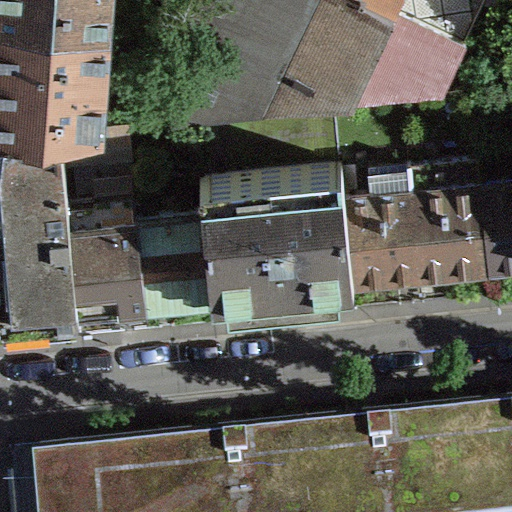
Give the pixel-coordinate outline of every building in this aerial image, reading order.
[(0,0),(0,14),(107,23),(108,0),(0,0)] [(271,105),(333,98),(352,97),(391,14),(362,0),(319,0),(295,52),(271,105)] [(362,0),(391,14),(394,9),(394,8),(397,0),(362,0)] [(391,14),(352,97),(402,91),(442,87),(464,41),(462,41),(396,10),(394,9),(391,14)] [(59,127),(99,122),(107,23),(0,14),(0,125),(42,128),(59,127)] [(99,122),(59,127),(62,158),(130,151),(127,120),(99,122)] [(0,310),(9,310),(77,303),(68,218),(62,158),(59,127),(42,128),(0,125),(0,310)] [(489,261),(480,175),(477,152),(411,159),(409,159),(409,165),(411,183),(420,267),(430,266),(489,261)] [(202,172),(205,204),(214,289),(234,287),(249,285),(251,297),(317,290),(316,278),(351,275),(342,190),(339,158),(202,172)] [(511,171),(481,175),(480,175),(489,261),(498,260),(511,258),(511,171)] [(342,190),(351,275),(359,274),(420,267),(411,183),(342,190)] [(145,296),(137,211),(133,186),(94,190),(96,215),(68,218),(77,303),(83,302),(145,296)] [(137,211),(145,296),(152,295),(214,289),(205,204),(203,204),(137,211)] [(511,511),(511,409),(450,416),(459,511),(511,511)] [(305,430),(313,511),(459,511),(450,416),(305,430)] [(313,511),(305,430),(161,445),(167,511),(313,511)] [(167,511),(161,445),(159,446),(160,458),(86,465),(52,469),(14,473),(14,476),(10,476),(13,511),(167,511)]
